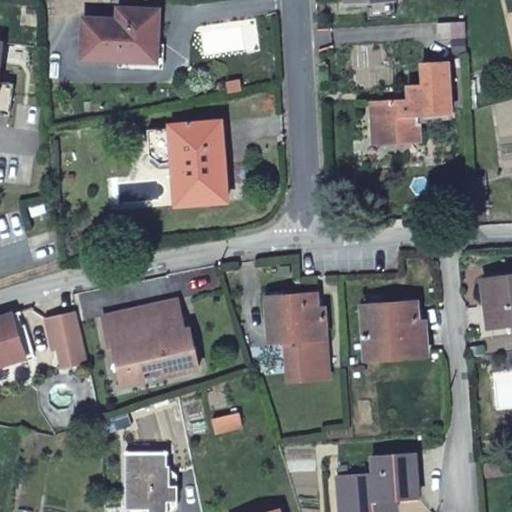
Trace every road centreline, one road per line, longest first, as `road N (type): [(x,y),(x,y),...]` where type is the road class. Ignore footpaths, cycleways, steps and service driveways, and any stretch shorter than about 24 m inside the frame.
road 1 (residential): [(306,242),(0,302)]
road 2 (residential): [(456,234),(463,503)]
road 3 (residential): [(306,242),(294,0)]
road 4 (residential): [(456,234),(306,242)]
